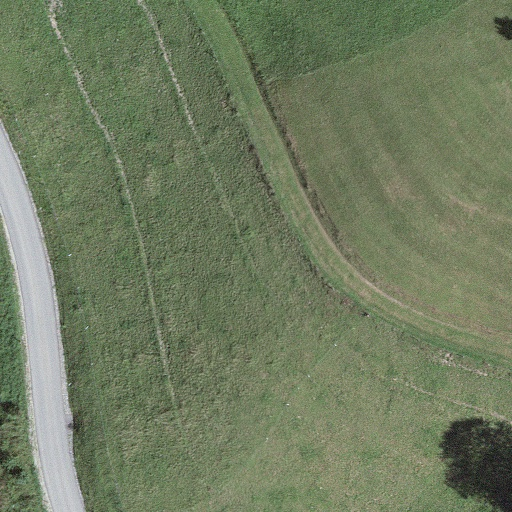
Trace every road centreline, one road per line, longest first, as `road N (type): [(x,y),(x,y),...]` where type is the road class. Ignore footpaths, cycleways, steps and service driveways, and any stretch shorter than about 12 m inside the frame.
road 1 (track): [(201,0),(306,223),(340,269),(379,304),(511,355)]
road 2 (unclassified): [(68,511),(24,229),(0,164)]
